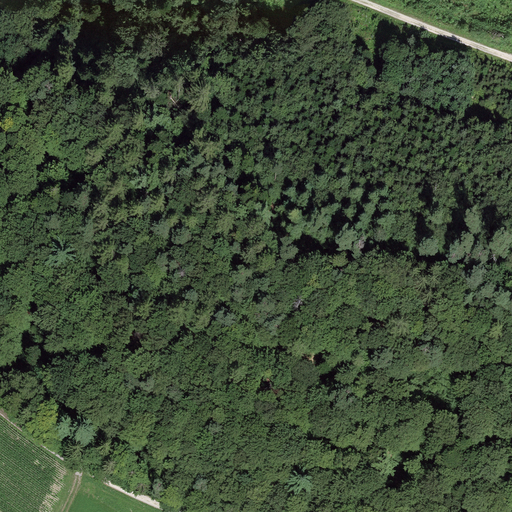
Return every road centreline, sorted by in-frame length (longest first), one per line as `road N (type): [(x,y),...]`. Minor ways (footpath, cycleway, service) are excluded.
road 1 (track): [(0,409),(91,476),(175,511)]
road 2 (track): [(116,0),(52,41),(20,75),(0,115)]
road 3 (track): [(511,60),(363,0)]
